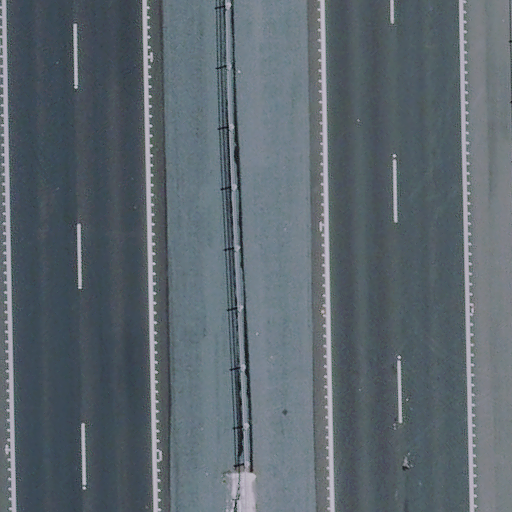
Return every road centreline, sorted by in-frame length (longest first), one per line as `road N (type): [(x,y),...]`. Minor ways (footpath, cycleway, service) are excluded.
road 1 (motorway): [(395,0),(405,511)]
road 2 (motorway): [(86,511),(78,0)]
